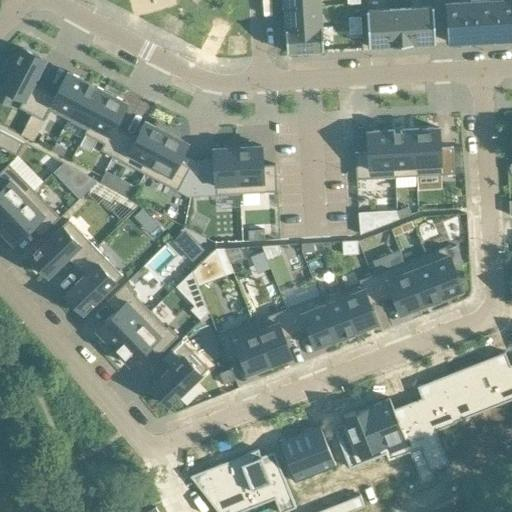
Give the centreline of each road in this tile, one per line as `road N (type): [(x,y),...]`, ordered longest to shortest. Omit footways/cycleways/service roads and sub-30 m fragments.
road 1 (residential): [(481,69),(492,295),(485,318),(152,445),(0,284)]
road 2 (residential): [(46,0),(207,83),(260,82)]
road 3 (residential): [(260,82),(481,69)]
